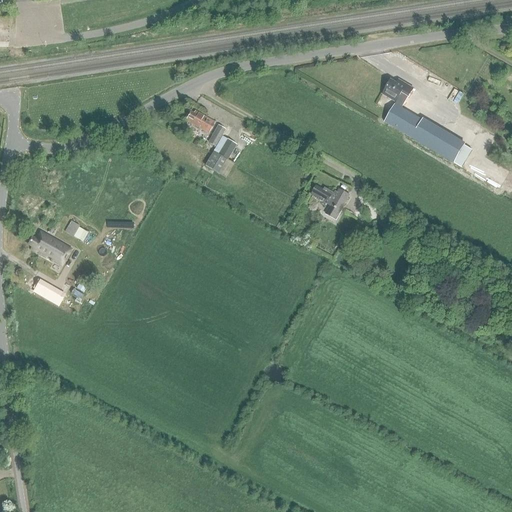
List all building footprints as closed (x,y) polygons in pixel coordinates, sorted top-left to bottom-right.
[(390,80),(382,94),(396,102),(394,105),(401,108),(405,102),(413,89),(402,82),(400,86),(390,80)] [(417,118),(401,108),(394,105),(384,123),(406,136),(417,118)] [(214,122),(194,111),(193,113),(190,112),(185,121),(207,133),(214,122)] [(406,136),(411,139),(444,158),(452,163),(461,168),(472,150),(463,145),(455,140),(454,140),(447,136),(422,121),(417,118),(406,136)] [(225,130),(218,125),(207,142),(214,146),(225,130)] [(483,127),(477,140),(489,146),(496,133),(483,127)] [(222,137),(204,165),(225,178),(233,165),(226,161),(236,145),(222,137)] [(335,220),(349,196),(339,190),(336,195),(324,188),(323,190),(316,186),(311,195),(326,204),(327,202),(331,204),(325,214),(335,220)] [(73,237),(79,227),(70,222),(64,232),(73,237)] [(32,247),(30,249),(53,263),(54,261),(58,263),(66,248),(63,246),(40,233),(36,240),(31,237),(27,244),(32,247)] [(350,249),(344,259),(351,263),(348,268),(353,271),(356,266),(354,265),(360,255),(350,249)] [(52,287),(39,280),(32,292),(45,299),(52,287)]
